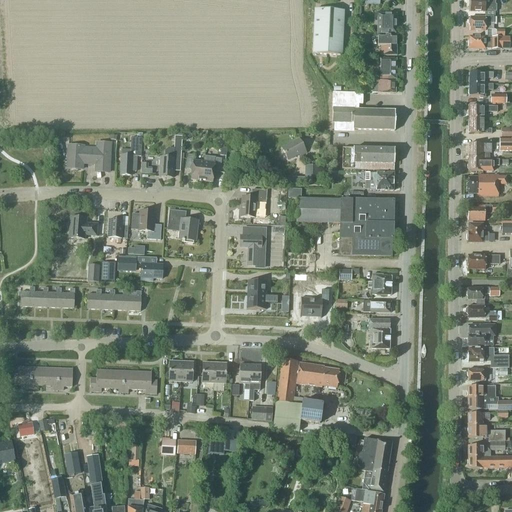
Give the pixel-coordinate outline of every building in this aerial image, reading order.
[(496,12),(496,5),(494,5),(494,0),(469,0),(470,1),(468,2),(468,5),(469,7),(469,12),(484,12),(484,18),(493,18),(494,18),(494,12),(496,12)] [(342,56),(344,12),(314,11),(312,54),(342,56)] [(377,35),(396,35),(396,15),(377,15),(377,35)] [(484,32),(484,38),(495,38),(495,37),(495,31),(493,30),(493,18),(484,18),(484,19),(469,18),(469,20),(468,21),(468,24),(469,26),(469,32),(484,32)] [(369,35),(355,35),(355,43),(360,43),(360,44),(369,44),(369,35)] [(396,56),(396,36),(375,36),(375,38),(378,38),(378,47),(380,47),(380,56),(396,56)] [(468,42),(468,47),(469,47),(469,49),(484,50),(484,49),(492,50),(501,50),(501,49),(509,49),(509,38),(501,38),(495,38),(484,38),(469,38),(469,42),(468,42)] [(396,80),(396,60),(380,60),(380,80),(396,80)] [(483,85),(483,79),(493,79),(493,74),(469,73),(469,78),(468,79),(468,83),(469,84),(469,85),(483,85)] [(396,81),(378,81),(372,81),(372,93),(395,94),(396,81)] [(493,85),(483,85),(469,85),(469,90),(468,91),(468,94),(469,95),(469,97),(479,97),(479,98),(485,98),(485,92),(483,91),(493,91),(493,85)] [(394,132),(395,112),(358,111),(358,106),(362,106),(362,95),(332,94),(332,109),(332,124),(335,124),(334,132),(348,132),(348,130),(394,132)] [(506,95),(490,95),(490,104),(505,104),(506,104),(506,95)] [(497,107),(494,107),(469,107),(469,112),(468,113),(468,116),(469,117),(469,119),(483,119),(483,113),(497,113),(497,107)] [(483,130),(483,119),(469,119),(469,121),(468,122),(468,125),(469,126),(469,135),(491,135),(491,130),(483,130)] [(511,138),(511,129),(501,130),(501,138),(511,138)] [(192,137),(189,132),(183,136),(186,140),(192,137)] [(160,158),(158,178),(172,179),(173,172),(174,159),(181,159),(181,157),(181,151),(182,137),(174,137),(174,149),(168,149),(164,151),(164,158),(160,158)] [(121,156),(120,176),(131,176),(131,172),(135,172),(136,157),(141,157),(142,139),(130,139),(130,150),(131,150),(131,157),(121,156)] [(511,152),(511,139),(499,139),(499,152),(511,152)] [(300,157),(306,153),(299,140),(281,149),(288,161),(299,155),(300,157)] [(95,173),(108,173),(110,144),(97,143),(97,149),(83,149),(83,147),(68,146),(67,169),(82,170),(82,164),(96,165),(95,173)] [(491,154),(491,145),(469,145),(469,153),(467,154),(467,158),(468,159),(468,160),(483,160),(483,154),(491,154)] [(394,150),(376,150),(342,149),(342,170),(352,170),(352,171),(394,172),(394,150)] [(193,162),(194,156),(187,155),(186,160),(185,169),(191,170),(190,180),(201,182),(203,163),(193,162)] [(221,159),(208,158),(204,157),(203,163),(201,182),(212,183),(213,172),(220,173),(221,159)] [(467,166),(467,170),(468,171),(468,172),(483,172),(493,172),(493,170),(493,166),(499,166),(499,160),(489,160),(483,160),(468,160),(468,165),(467,166)] [(152,174),(153,170),(146,169),(147,163),(142,163),(142,174),(152,174)] [(319,167),(304,166),(304,179),(306,179),(306,185),(319,185),(319,167)] [(365,174),(365,191),(376,192),(393,192),(393,175),(365,174)] [(506,186),(506,178),(498,178),(498,176),(478,176),(478,179),(468,179),(468,195),(478,195),(478,197),(498,197),(498,186),(506,186)] [(242,198),(241,218),(255,219),(264,219),(265,204),(266,191),(251,190),(251,198),(242,198)] [(297,200),(296,224),(340,225),(341,201),(297,200)] [(334,234),(334,239),(340,239),(340,256),(390,258),(391,241),(392,241),(392,226),(393,202),(363,202),(350,201),(341,201),(340,225),(340,234),(334,234)] [(491,214),(491,213),(498,213),(499,213),(502,213),(502,206),(499,206),(499,207),(484,207),(477,207),(477,209),(468,209),(468,215),(467,216),(467,218),(468,219),(468,222),(484,222),(484,220),(486,220),(486,215),(491,215),(491,214)] [(197,222),(184,220),(185,213),(169,211),(167,231),(179,233),(179,241),(187,242),(187,244),(192,244),(193,242),(195,242),(197,222)] [(140,212),(139,216),(132,216),(132,215),(131,231),(131,230),(139,230),(139,232),(147,232),(146,240),(160,241),(161,226),(152,226),(153,213),(140,212)] [(85,224),(86,220),(70,218),(68,239),(84,240),(84,236),(96,237),(97,225),(85,224)] [(121,227),(122,222),(108,221),(107,239),(126,240),(127,228),(121,227)] [(511,224),(501,225),(501,234),(511,234),(511,224)] [(488,243),(488,234),(482,234),(482,225),(469,225),(469,234),(468,234),(468,236),(466,236),(466,241),(468,241),(468,243),(482,243),(488,243)] [(266,233),(261,232),(250,232),(250,238),(240,237),(239,248),(248,248),(247,267),(254,267),(254,270),(264,270),(266,233)] [(136,258),(117,257),(117,272),(135,273),(136,258)] [(499,257),(485,257),(467,257),(467,263),(466,264),(466,267),(467,268),(467,270),(485,270),(485,265),(499,266),(499,257)] [(114,282),(115,271),(115,264),(102,263),(101,281),(114,282)] [(141,265),(140,282),(141,282),(152,282),(153,280),(161,280),(162,266),(156,265),(141,265)] [(99,266),(88,266),(87,282),(98,283),(99,266)] [(351,271),(338,270),(338,281),(351,281),(351,271)] [(391,297),(391,278),(387,278),(387,277),(382,277),(382,276),(372,275),(372,283),(368,283),(368,289),(372,289),(372,296),(391,297)] [(247,282),(246,295),(248,296),(264,296),(266,296),(266,283),(266,282),(247,282)] [(33,308),(34,293),(34,288),(29,288),(29,293),(20,293),(20,308),(33,308)] [(46,309),(47,294),(47,289),(43,288),(42,294),(34,293),(33,308),(46,309)] [(60,309),(60,294),(61,289),(56,289),(56,294),(47,294),(46,309),(60,309)] [(467,301),(476,301),(476,306),(484,306),(484,301),(484,295),(489,295),(489,297),(499,297),(499,289),(467,289),(467,291),(466,292),(466,296),(467,297),(467,301)] [(74,295),(74,290),(69,290),(69,295),(60,294),(60,309),(73,310),(74,295)] [(100,311),(100,296),(100,291),(96,291),(96,296),(87,295),(86,310),(100,311)] [(113,311),(114,296),(114,291),(109,291),(109,296),(100,296),(100,311),(113,311)] [(300,318),(300,316),(314,317),(320,317),(320,319),(321,319),(321,305),(328,305),(328,291),(321,291),(321,302),(314,301),(301,301),(301,299),(300,299),(299,318),(300,318)] [(126,312),(127,297),(127,292),(122,292),(122,297),(114,296),(113,311),(126,312)] [(140,312),(140,297),(140,292),(136,292),(136,297),(127,297),(126,312),(140,312)] [(246,309),(246,310),(265,311),(265,310),(266,304),(277,304),(277,297),(266,297),(266,296),(264,296),(248,296),(246,295),(246,309)] [(391,303),(370,303),(363,302),(362,314),(390,314),(391,303)] [(501,313),(488,313),(483,313),(483,307),(467,307),(467,309),(466,310),(466,314),(467,315),(467,319),(488,319),(488,322),(496,322),(496,321),(501,321),(501,313)] [(389,350),(390,331),(389,331),(389,321),(369,320),(368,331),(370,331),(369,350),(389,350)] [(484,335),(494,335),(494,326),(468,326),(468,335),(467,335),(467,340),(466,341),(466,344),(467,345),(467,347),(486,347),(486,340),(484,340),(484,335)] [(509,368),(508,356),(493,357),(493,349),(468,349),(468,354),(467,354),(467,356),(466,357),(466,360),(467,361),(468,363),(479,363),(480,364),(483,364),(484,363),(485,363),(490,363),(490,369),(509,368)] [(277,403),(292,405),(295,385),(322,388),(322,386),(329,387),(329,390),(335,390),(335,388),(337,389),(339,372),(324,370),(324,368),(299,364),(297,379),(295,379),(297,362),(282,360),(277,403)] [(180,383),(181,363),(169,362),(168,382),(180,383)] [(191,383),(192,363),(181,363),(180,383),(191,383)] [(214,364),(208,364),(202,364),(201,384),(213,384),(214,364)] [(214,364),(213,384),(225,385),(226,365),(214,364)] [(249,391),(250,366),(239,366),(238,385),(244,385),(244,391),(249,391)] [(259,391),(260,366),(250,366),(249,391),(248,402),(253,402),(253,391),(259,391)] [(30,390),(31,367),(17,367),(16,386),(25,387),(25,390),(30,390)] [(44,387),(45,368),(31,367),(30,390),(35,390),(35,387),(44,387)] [(57,391),(58,368),(45,368),(44,387),(52,388),(52,391),(57,391)] [(71,388),(72,369),(58,368),(57,391),(62,391),(62,388),(71,388)] [(109,390),(110,370),(96,370),(96,380),(90,379),(90,378),(89,393),(100,393),(100,389),(109,390)] [(122,394),(123,371),(110,370),(109,390),(118,390),(118,394),(122,394)] [(468,382),(485,382),(485,376),(482,376),(482,370),(468,370),(467,372),(467,373),(467,376),(468,378),(468,382)] [(136,391),(137,371),(123,371),(122,394),(127,394),(128,390),(136,391)] [(156,395),(156,381),(156,382),(150,382),(151,372),(137,371),(136,391),(145,391),(145,395),(156,395)] [(268,383),(267,391),(275,392),(276,384),(268,383)] [(495,399),(495,398),(495,387),(468,387),(468,391),(467,393),(467,396),(468,397),(468,399),(495,399)] [(468,410),(486,410),(486,406),(497,406),(497,411),(511,411),(511,402),(497,402),(497,398),(495,398),(495,399),(468,399),(468,400),(467,402),(467,405),(468,406),(468,410)] [(302,406),(300,422),(319,424),(322,405),(316,404),(302,402),(302,406)] [(276,403),(273,430),(298,433),(300,422),(302,406),(301,406),(292,405),(277,403),(276,403)] [(266,408),(252,407),(251,421),(256,422),(265,422),(271,423),(272,408),(266,408)] [(468,426),(482,426),(482,420),(489,420),(489,415),(468,415),(468,419),(467,420),(467,423),(468,425),(468,426)] [(48,432),(45,420),(38,422),(40,434),(48,432)] [(13,433),(26,432),(25,422),(13,423),(13,433)] [(467,432),(468,433),(468,439),(482,439),(482,437),(488,437),(488,443),(489,443),(504,443),(504,432),(485,432),(485,426),(468,426),(468,428),(467,429),(467,432)] [(354,450),(356,438),(345,436),(344,438),(343,447),(343,449),(354,450)] [(387,473),(391,442),(364,438),(362,452),(359,455),(357,466),(359,469),(359,471),(365,472),(372,474),(372,471),(387,473)] [(160,456),(175,457),(175,440),(161,439),(160,456)] [(215,455),(216,442),(208,441),(207,455),(215,455)] [(11,442),(0,444),(0,464),(15,462),(11,442)] [(177,442),(176,455),(194,456),(195,443),(177,442)] [(508,443),(504,443),(489,443),(489,452),(504,452),(504,451),(508,451),(508,443)] [(139,447),(131,446),(130,461),(139,461),(139,447)] [(487,449),(482,449),(482,446),(468,446),(468,451),(467,452),(467,455),(468,456),(468,458),(490,458),(490,452),(489,452),(487,449)] [(339,456),(340,449),(328,447),(327,454),(339,456)] [(76,454),(64,456),(68,476),(80,474),(76,454)] [(85,459),(89,487),(99,485),(102,484),(98,457),(85,459)] [(511,457),(502,458),(490,458),(468,458),(468,459),(467,461),(467,464),(469,465),(469,470),(511,469),(511,457)] [(61,511),(59,499),(66,498),(62,479),(61,479),(61,477),(55,478),(54,471),(49,472),(56,510),(55,511),(61,511)] [(383,494),(387,473),(372,471),(372,474),(365,472),(362,491),(383,494)] [(99,485),(89,487),(93,509),(86,510),(86,511),(104,511),(105,508),(103,496),(102,496),(99,485)] [(149,500),(149,489),(140,489),(140,501),(149,500)] [(383,494),(362,491),(355,490),(353,502),(360,503),(360,504),(363,504),(362,505),(369,506),(381,508),(383,496),(383,494)] [(141,511),(143,501),(139,501),(140,493),(134,492),(133,500),(127,500),(127,508),(127,511),(126,511),(141,511)] [(71,511),(84,511),(81,494),(68,497),(71,511)] [(346,511),(351,501),(339,497),(333,511),(346,511)] [(266,502),(257,500),(255,507),(265,509),(266,502)]
